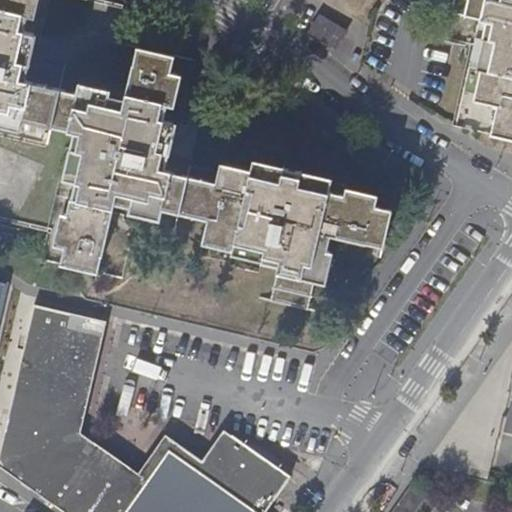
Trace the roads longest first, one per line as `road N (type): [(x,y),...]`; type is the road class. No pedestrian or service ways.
road 1 (residential): [(219,0),(511,198)]
road 2 (unclassified): [(334,511),(511,263)]
